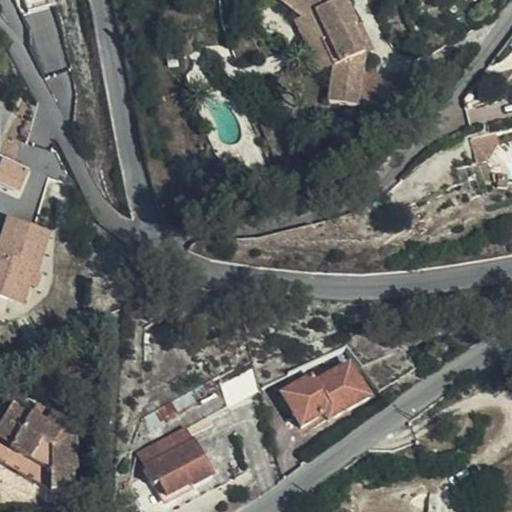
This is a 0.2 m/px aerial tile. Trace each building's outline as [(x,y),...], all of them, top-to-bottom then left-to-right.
[(314,19),(338,65),(332,101),(396,110),(401,88),(393,87),(394,75),(366,71),(370,51),(354,24),(359,23),(348,0),(277,0),(306,22),(314,19)] [(322,74),(338,65),(314,19),(306,22),(296,27),(322,74)] [(354,24),(370,51),(380,47),(364,20),(359,23),(354,24)] [(450,153),(462,153),(470,140),(471,135),(470,131),(467,129),(447,130),(450,153)] [(0,171),(0,184),(19,193),(29,170),(5,160),(0,171)] [(38,274),(51,233),(7,219),(0,241),(0,298),(25,307),(31,289),(37,290),(41,275),(38,274)] [(327,410),(370,385),(350,352),(319,371),(314,364),(283,382),(302,416),(323,402),(327,410)] [(0,426),(0,468),(12,475),(16,468),(30,476),(27,483),(58,500),(82,499),(81,476),(86,476),(82,443),(68,434),(70,427),(55,418),(49,430),(33,421),(10,408),(0,426)] [(40,410),(33,421),(49,430),(55,418),(40,410)] [(140,456),(157,485),(162,482),(172,496),(197,481),(199,484),(220,470),(192,425),(140,456)] [(16,468),(12,475),(27,483),(30,476),(16,468)]
